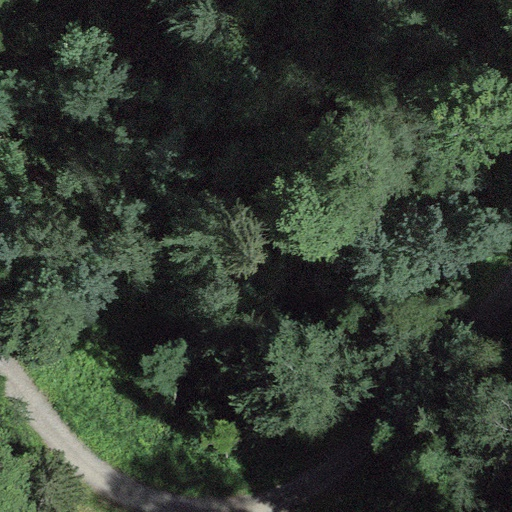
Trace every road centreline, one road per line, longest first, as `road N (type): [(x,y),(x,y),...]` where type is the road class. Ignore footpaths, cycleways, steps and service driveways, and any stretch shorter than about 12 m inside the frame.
road 1 (track): [(232,511),(322,480),(365,446),(442,370),(511,279)]
road 2 (track): [(0,364),(111,485),(169,511)]
